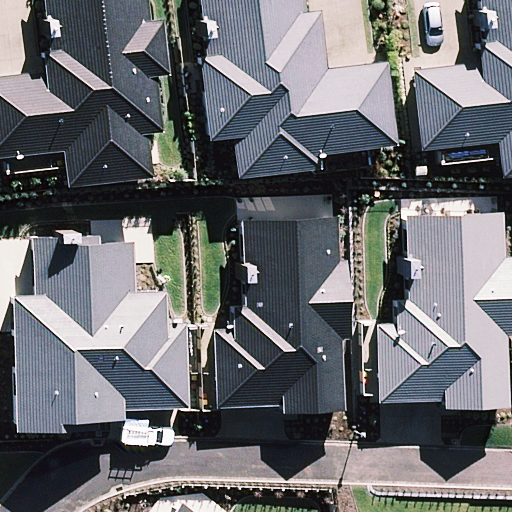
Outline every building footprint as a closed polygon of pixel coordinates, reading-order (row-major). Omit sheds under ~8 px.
[(51,0),(53,58),(0,59),(0,141),(71,140),(71,166),(151,165),(150,113),(155,113),(153,0),(51,0)] [(309,0),(203,0),(205,124),(232,123),(233,167),(318,165),(318,132),(373,131),(372,52),(310,54),(309,0)] [(511,0),(478,0),(479,49),(420,48),(419,130),(495,131),(495,157),(511,157),(511,0)] [(374,312),(377,390),(441,388),(441,395),(506,393),(503,321),(511,320),(508,243),(501,243),(499,200),(403,203),(405,284),(392,285),(393,311),(374,312)] [(211,315),(213,395),(278,393),(278,398),(341,397),(339,326),(346,326),(344,247),(337,248),(336,204),(238,207),(240,289),(228,290),(229,315),(211,315)] [(10,280),(12,415),(108,413),(108,405),(121,405),(121,397),(185,397),(184,312),(164,312),(163,277),(132,278),(131,229),(98,230),(98,223),(30,224),(31,280),(10,280)] [(206,511),(177,490),(159,511),(206,511)]
